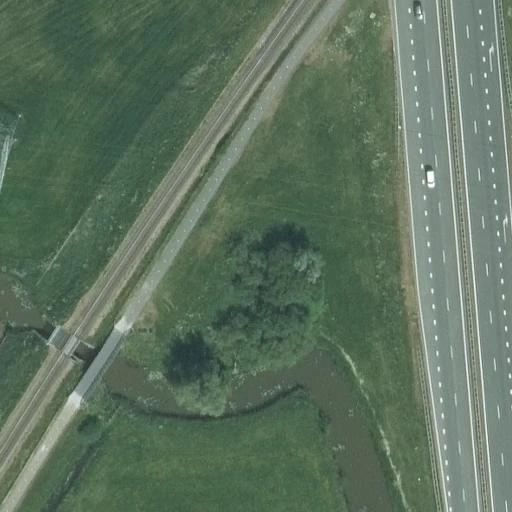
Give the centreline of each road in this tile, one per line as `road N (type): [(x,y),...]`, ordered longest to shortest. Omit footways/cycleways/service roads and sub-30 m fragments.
road 1 (trunk): [(506,511),(464,0)]
road 2 (trunk): [(422,0),(464,511)]
